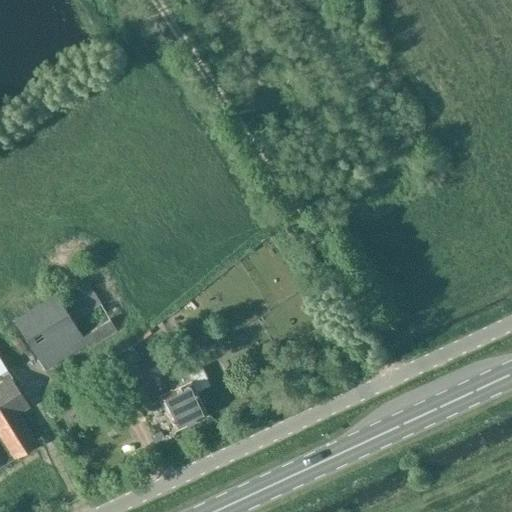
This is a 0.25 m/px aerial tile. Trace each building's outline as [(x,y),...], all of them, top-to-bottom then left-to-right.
[(23,139),(33,147),(47,131),(37,122),(23,139)] [(12,169),(20,155),(10,149),(2,163),(12,169)] [(54,292),(49,296),(12,319),(45,371),(88,344),(90,348),(117,332),(87,282),(59,299),(54,292)] [(102,371),(112,386),(145,365),(134,349),(102,371)] [(160,396),(176,429),(206,414),(196,393),(191,381),(187,374),(177,351),(156,361),(158,365),(156,371),(167,393),(160,396)] [(0,467),(38,443),(19,412),(29,406),(0,359),(0,467)] [(191,381),(196,393),(211,386),(202,367),(187,374),(191,381)]
